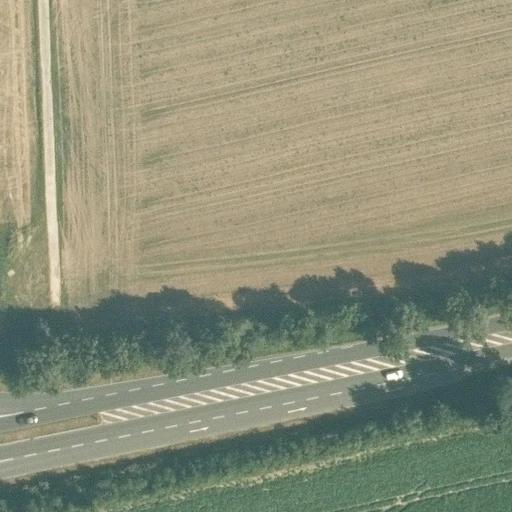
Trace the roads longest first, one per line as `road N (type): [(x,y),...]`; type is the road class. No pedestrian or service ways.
road 1 (primary): [(511,340),(46,430)]
road 2 (track): [(46,0),(56,303)]
